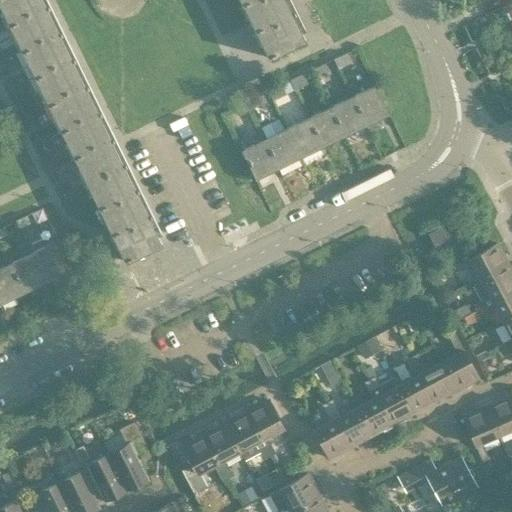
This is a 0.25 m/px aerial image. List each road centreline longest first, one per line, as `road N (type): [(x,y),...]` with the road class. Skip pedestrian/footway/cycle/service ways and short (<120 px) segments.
road 1 (residential): [(226,271),(425,176),(460,135)]
road 2 (residential): [(0,384),(226,271)]
road 3 (residential): [(354,511),(336,479),(511,380)]
road 4 (residential): [(226,271),(160,138)]
road 5 (residential): [(460,135),(454,83),(414,0)]
